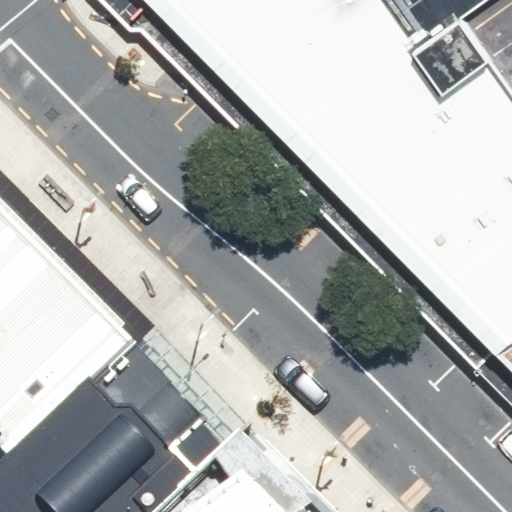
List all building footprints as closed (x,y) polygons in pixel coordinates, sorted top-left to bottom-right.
[(99,0),(127,29),(140,30),(474,369),(511,338),(511,97),(457,20),(482,0),(99,0)] [(0,479),(126,362),(153,334),(0,182),(0,479)] [(511,338),(474,369),(511,407),(511,338)] [(189,511),(235,469),(126,362),(0,479),(0,511),(189,511)] [(276,511),(235,469),(189,511),(276,511)]
